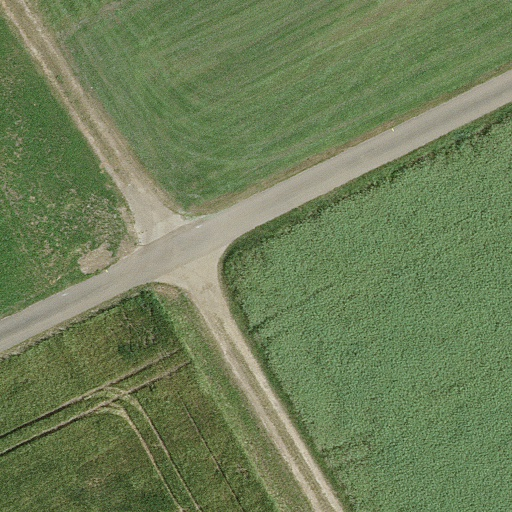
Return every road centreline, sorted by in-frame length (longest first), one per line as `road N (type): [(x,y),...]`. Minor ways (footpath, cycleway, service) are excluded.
road 1 (track): [(352,511),(197,241),(30,0)]
road 2 (track): [(511,86),(0,338)]
